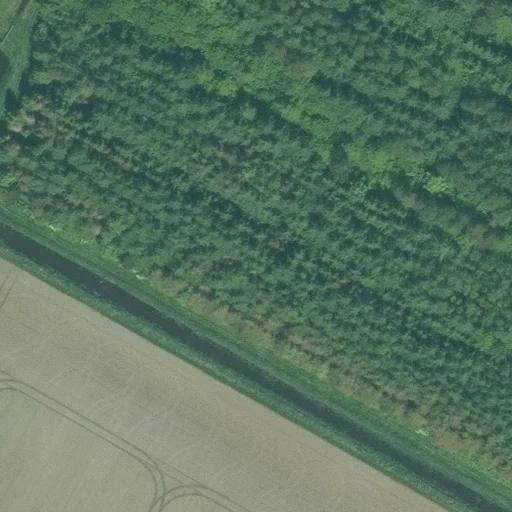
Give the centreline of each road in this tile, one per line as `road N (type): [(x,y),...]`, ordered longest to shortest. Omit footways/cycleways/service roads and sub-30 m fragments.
road 1 (track): [(0,201),(511,489)]
road 2 (track): [(41,0),(31,65),(0,123)]
